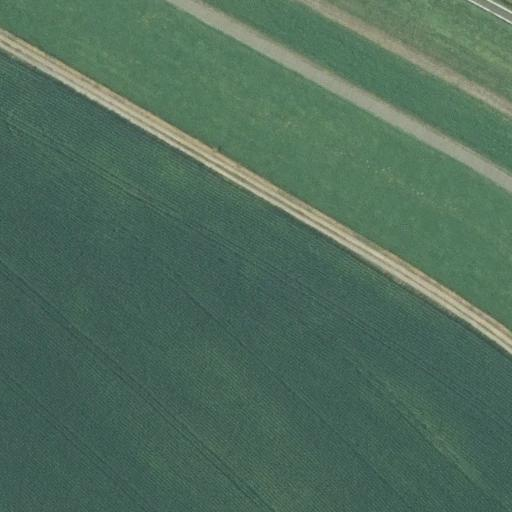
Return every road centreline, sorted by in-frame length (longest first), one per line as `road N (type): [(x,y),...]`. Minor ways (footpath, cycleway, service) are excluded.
road 1 (track): [(0,54),(321,234),(511,358)]
road 2 (track): [(304,0),(511,115)]
